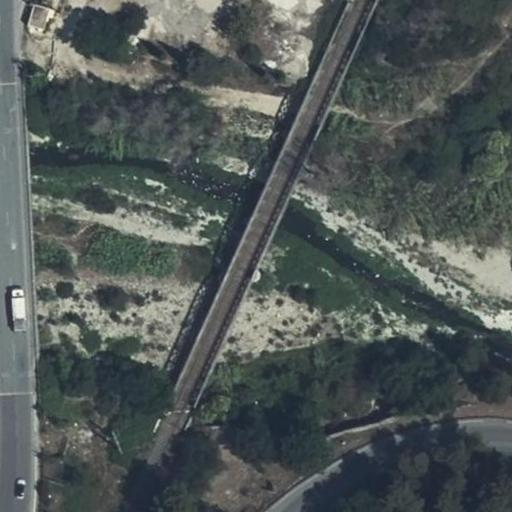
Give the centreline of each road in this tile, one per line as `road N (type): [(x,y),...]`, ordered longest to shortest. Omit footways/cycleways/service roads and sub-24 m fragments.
road 1 (primary): [(13,511),(1,21)]
road 2 (tertiary): [(511,444),(454,442),(412,452),(348,481),(306,511)]
